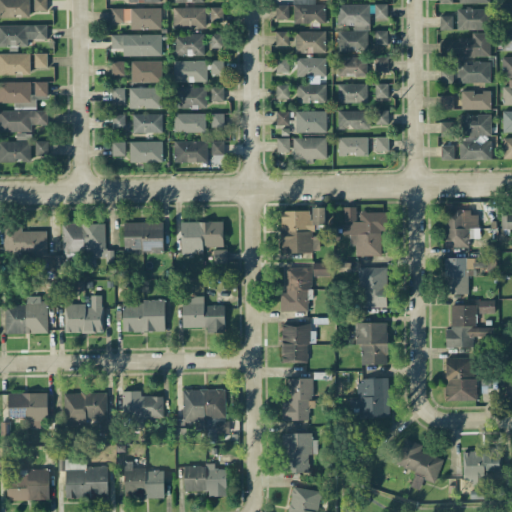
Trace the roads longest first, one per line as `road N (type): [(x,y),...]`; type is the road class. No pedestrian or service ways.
road 1 (residential): [(257,187),(255,511)]
road 2 (residential): [(416,287),(416,0)]
road 3 (residential): [(0,191),(257,187)]
road 4 (residential): [(257,357),(0,361)]
road 5 (residential): [(511,180),(257,187)]
road 6 (residential): [(254,0),(257,187)]
road 7 (residential): [(90,190),(85,53)]
road 8 (residential): [(427,412),(417,389),(416,287)]
